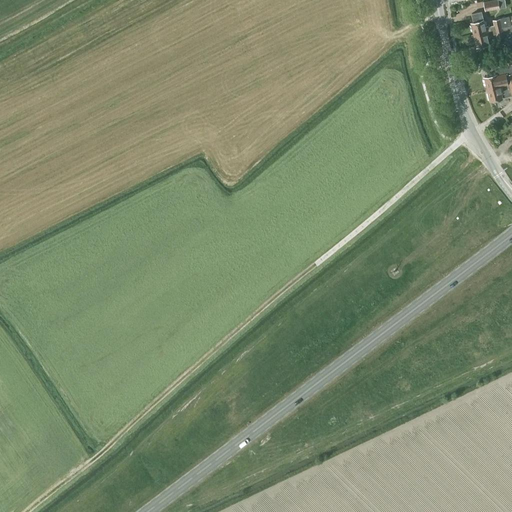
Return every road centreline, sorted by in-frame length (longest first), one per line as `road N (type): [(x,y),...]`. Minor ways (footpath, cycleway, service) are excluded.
road 1 (track): [(26,511),(472,133)]
road 2 (primary): [(511,235),(147,511)]
road 3 (tertiary): [(511,194),(468,125),(436,0)]
